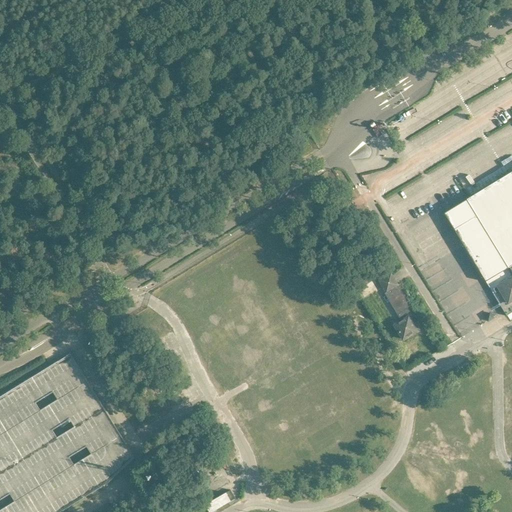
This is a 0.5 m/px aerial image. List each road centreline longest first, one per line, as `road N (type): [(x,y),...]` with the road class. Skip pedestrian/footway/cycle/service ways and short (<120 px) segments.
road 1 (unclassified): [(344,138),(0,347)]
road 2 (unclassified): [(0,366),(338,155)]
road 3 (unclassified): [(437,65),(370,105),(344,138)]
